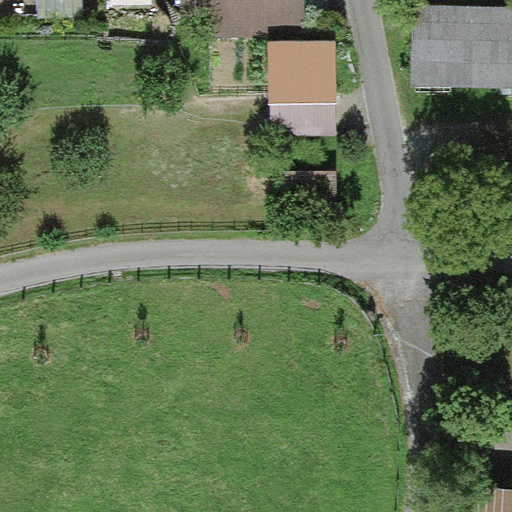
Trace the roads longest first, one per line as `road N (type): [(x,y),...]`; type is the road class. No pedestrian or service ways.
road 1 (residential): [(405,257),(179,253),(0,276)]
road 2 (residential): [(357,0),(403,199),(405,257)]
